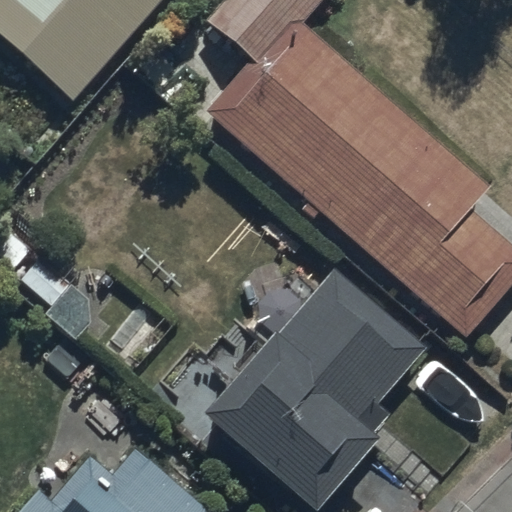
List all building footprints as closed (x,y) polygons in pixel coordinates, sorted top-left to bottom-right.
[(0,0),(0,38),(73,103),(164,0),(0,0)] [(255,60),(207,115),(463,340),(511,283),(511,251),(466,211),(485,189),(301,27),(324,0),(225,0),(208,19),(255,60)] [(36,265),(20,283),(51,309),(44,318),(73,343),(90,325),(90,306),(70,288),(67,292),(36,265)] [(424,355),(333,273),(201,419),(304,511),(322,511),(381,447),(372,439),(391,418),(378,406),(424,355)] [(36,489),(16,511),(206,511),(134,451),(110,478),(86,458),(50,500),(36,489)]
